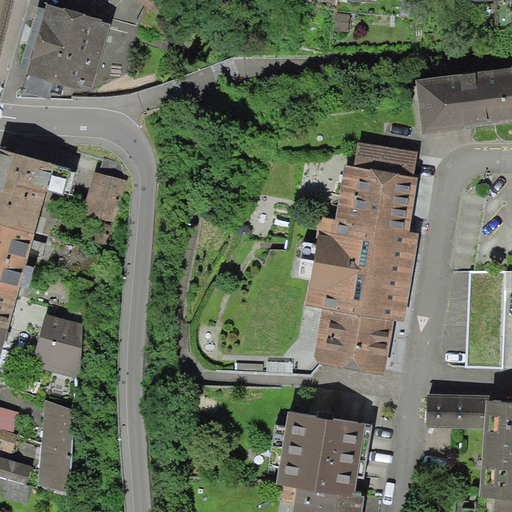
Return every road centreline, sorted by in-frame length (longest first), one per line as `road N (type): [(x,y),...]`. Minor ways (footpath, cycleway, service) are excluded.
road 1 (residential): [(143,511),(132,334),(145,210),(139,157),(113,125),(0,114)]
road 2 (residential): [(396,511),(455,175),(485,154),(511,153)]
